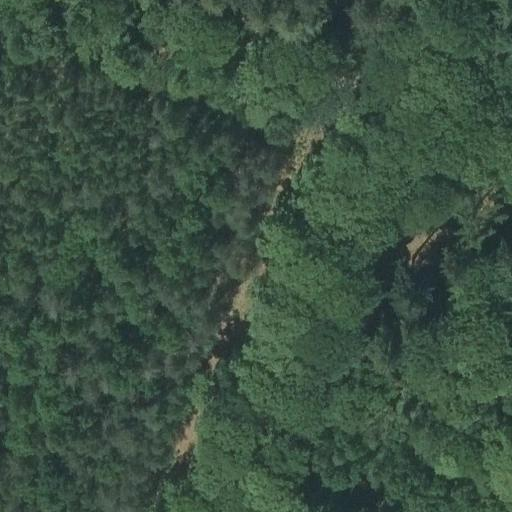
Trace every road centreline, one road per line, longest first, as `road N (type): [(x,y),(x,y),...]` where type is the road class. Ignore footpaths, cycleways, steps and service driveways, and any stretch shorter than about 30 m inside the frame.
road 1 (track): [(431,0),(212,511)]
road 2 (track): [(99,0),(392,92),(451,91),(511,114)]
